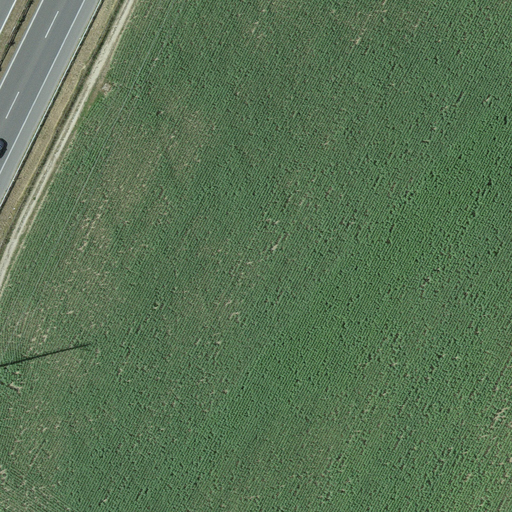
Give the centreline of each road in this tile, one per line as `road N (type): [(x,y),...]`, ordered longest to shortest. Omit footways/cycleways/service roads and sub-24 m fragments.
road 1 (track): [(130,0),(0,282)]
road 2 (motorway): [(0,131),(64,0)]
